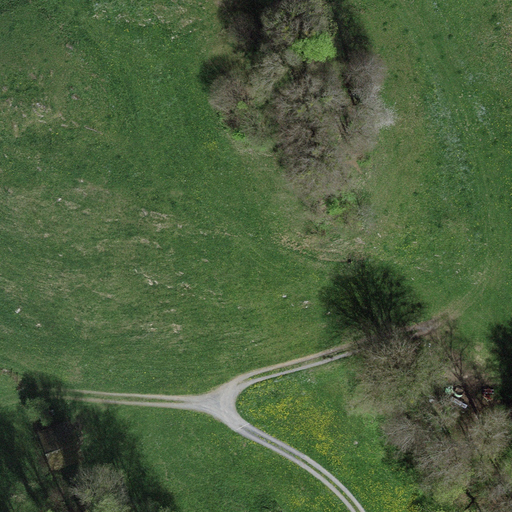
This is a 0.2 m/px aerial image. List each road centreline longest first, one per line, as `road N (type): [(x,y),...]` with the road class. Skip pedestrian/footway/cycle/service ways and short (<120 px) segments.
road 1 (track): [(218,406),(246,380),(432,318),(467,284),(486,248),(498,164),(511,145)]
road 2 (track): [(357,511),(320,472),(218,406),(46,393),(8,400)]
